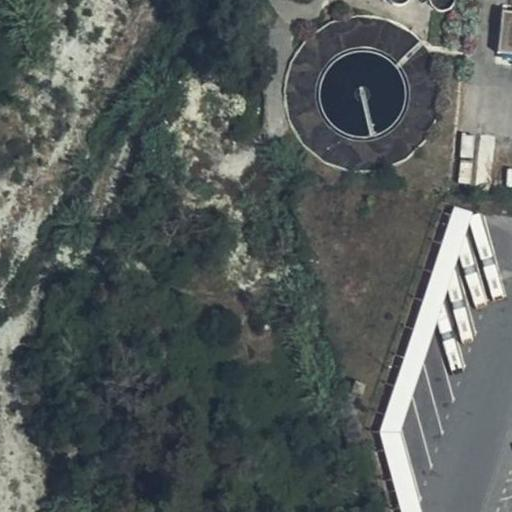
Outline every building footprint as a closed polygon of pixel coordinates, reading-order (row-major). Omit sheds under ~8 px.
[(402,14),(407,9),(409,2),(408,0),(381,0),(381,5),(384,11),(390,15),(397,15),(402,14)] [(427,25),(432,30),(441,31),(447,28),(451,23),(453,15),(451,9),(445,3),(436,3),(430,7),(425,13),(425,19),(427,25)] [(421,16),(425,12),(423,6),(418,5),(414,7),(412,11),(415,16),(421,16)] [(303,115),(318,163),(332,170),(354,175),(376,172),(393,166),(408,155),(417,146),(427,130),(432,115),(435,99),(433,82),(428,65),(417,49),(407,38),(394,29),(378,23),(361,20),(345,21),(324,27),(307,39),(293,53),(293,71),(297,95),(303,115)] [(441,31),(432,30),(428,60),(434,65),(452,66),(455,33),(441,31)] [(307,156),(318,163),(303,115),(297,95),(293,71),(293,53),(285,69),(281,90),(279,104),(283,119),(287,132),(296,145),(307,156)] [(383,435),(403,511),(422,511),(401,430),(383,435)]
